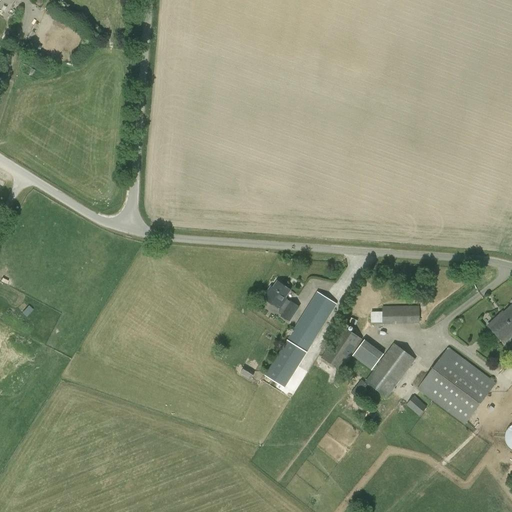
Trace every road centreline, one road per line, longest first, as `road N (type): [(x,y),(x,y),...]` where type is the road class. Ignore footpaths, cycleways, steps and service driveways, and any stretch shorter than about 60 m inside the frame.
road 1 (unclassified): [(130,231),(511,265)]
road 2 (unclassified): [(130,231),(149,0)]
road 3 (unclassified): [(0,158),(130,231)]
